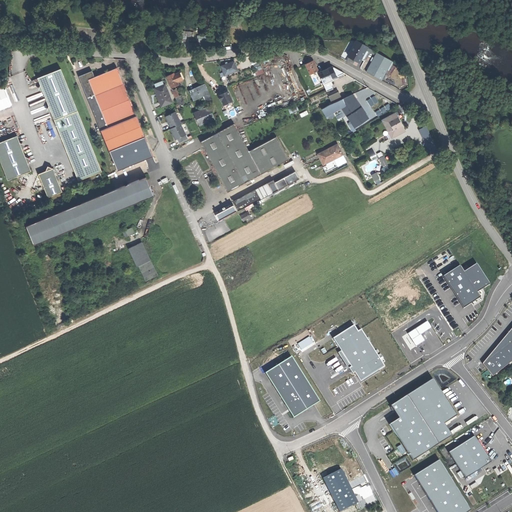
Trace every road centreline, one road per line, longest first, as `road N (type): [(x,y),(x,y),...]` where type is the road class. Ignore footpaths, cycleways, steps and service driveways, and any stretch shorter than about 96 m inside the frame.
road 1 (track): [(0,362),(209,263),(260,417),(307,511)]
road 2 (unclassified): [(428,96),(405,99),(293,45),(179,61),(134,53)]
road 3 (unclassified): [(134,53),(209,263)]
road 4 (unknown): [(443,152),(370,191),(355,170),(319,181),(299,161),(285,166)]
road 5 (tertiary): [(428,96),(479,213),(511,258)]
road 6 (unknown): [(38,48),(25,59),(24,88),(44,143),(70,169)]
road 7 (residential): [(451,352),(345,418)]
